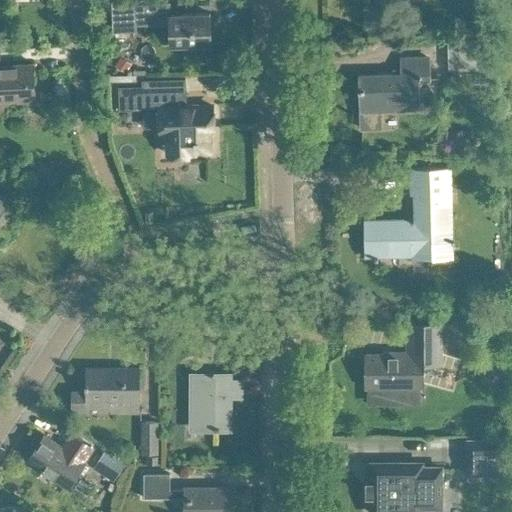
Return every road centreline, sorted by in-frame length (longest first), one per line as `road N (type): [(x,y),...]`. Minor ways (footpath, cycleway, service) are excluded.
road 1 (residential): [(142,273),(92,143),(78,0)]
road 2 (residential): [(284,263),(277,0)]
road 3 (residential): [(285,511),(284,263)]
road 4 (residential): [(0,425),(81,311),(142,273)]
road 5 (residential): [(142,273),(284,263)]
